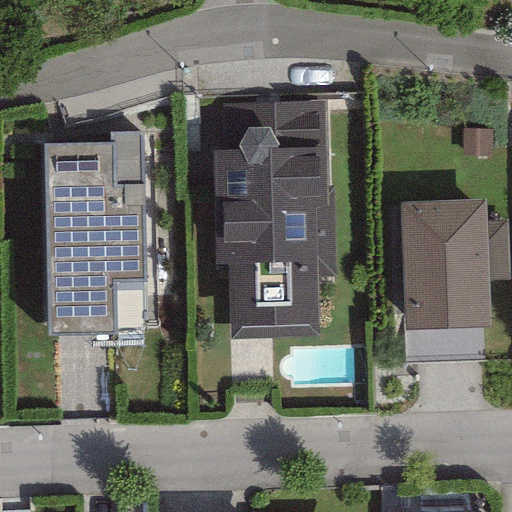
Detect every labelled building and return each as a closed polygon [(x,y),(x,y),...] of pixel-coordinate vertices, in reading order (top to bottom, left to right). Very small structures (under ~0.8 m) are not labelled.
[(220,104),(221,150),(209,150),(212,265),(226,265),(228,339),(316,338),(314,277),(333,276),(331,186),(323,186),(323,148),(322,101),(220,104)] [(139,132),(108,133),(109,143),(110,186),(141,185),(139,132)] [(41,144),(43,245),(142,243),(141,185),(110,186),(109,143),(41,144)] [(484,201),(396,204),(401,332),(481,329),(490,329),(488,280),(507,279),(505,220),(485,221),(484,201)] [(142,243),(43,245),(45,337),(113,336),(112,282),(143,282),(142,243)] [(482,362),(481,329),(401,332),(402,364),(482,362)]
